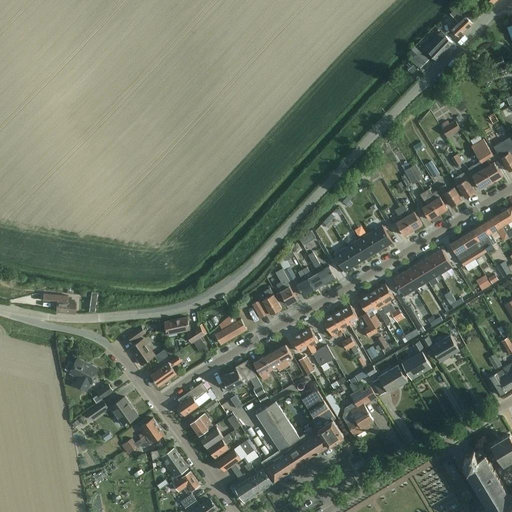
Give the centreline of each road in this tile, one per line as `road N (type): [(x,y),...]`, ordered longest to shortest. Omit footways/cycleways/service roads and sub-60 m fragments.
road 1 (tertiary): [(18,313),(123,317),(202,301),(254,265),(507,0)]
road 2 (residential): [(511,187),(155,402)]
road 3 (residential): [(330,511),(511,401)]
road 4 (residential): [(155,402),(117,348),(18,313)]
road 5 (residential): [(238,511),(155,402)]
